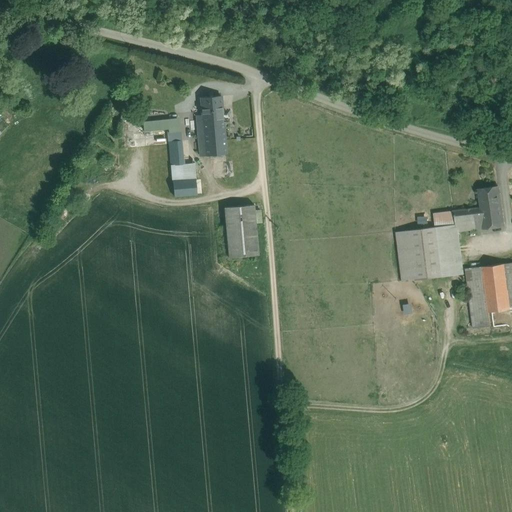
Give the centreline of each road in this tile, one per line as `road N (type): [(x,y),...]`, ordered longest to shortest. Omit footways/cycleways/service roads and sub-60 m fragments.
road 1 (unclassified): [(511,161),(141,42),(0,7)]
road 2 (track): [(256,78),(294,511)]
